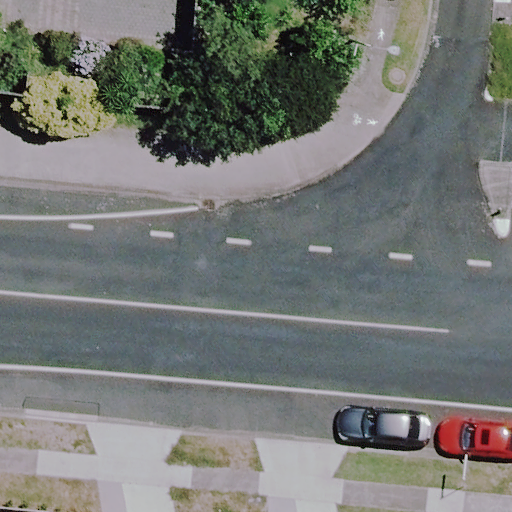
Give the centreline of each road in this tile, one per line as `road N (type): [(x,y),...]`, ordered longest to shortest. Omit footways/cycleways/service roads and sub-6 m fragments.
road 1 (tertiary): [(0,292),(497,334)]
road 2 (residential): [(497,334),(511,77)]
